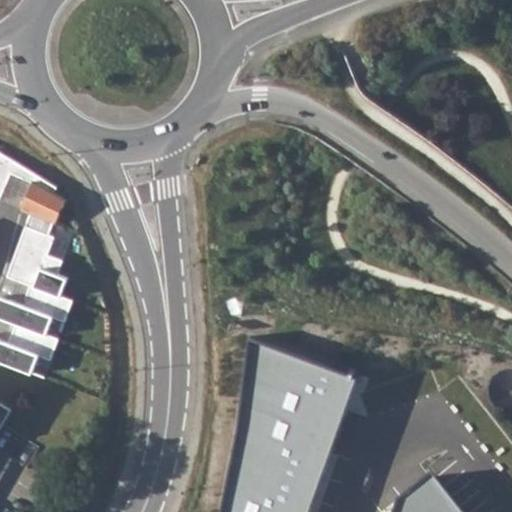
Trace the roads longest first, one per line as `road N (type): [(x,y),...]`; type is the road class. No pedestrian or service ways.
road 1 (primary): [(196,113),(256,100),(311,110),(461,211),(511,257)]
road 2 (tertiary): [(77,133),(120,198),(168,336)]
road 3 (tertiary): [(168,336),(168,190),(178,129)]
road 4 (tertiary): [(140,511),(165,419),(168,336)]
road 5 (secondary): [(215,77),(237,43),(326,0)]
